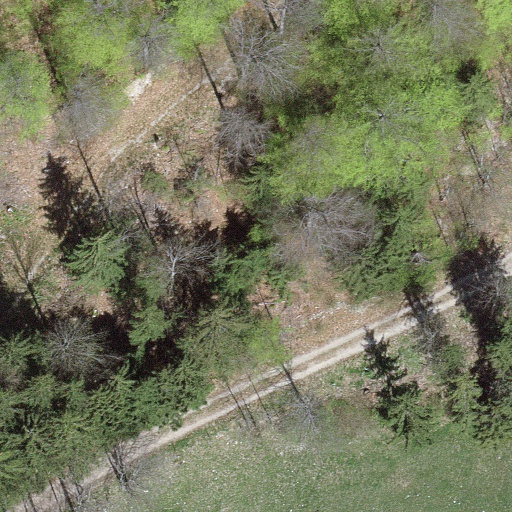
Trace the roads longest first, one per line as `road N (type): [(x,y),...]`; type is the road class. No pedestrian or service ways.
road 1 (track): [(22,511),(136,442),(309,367),(511,264)]
road 2 (track): [(0,315),(75,181),(267,0)]
